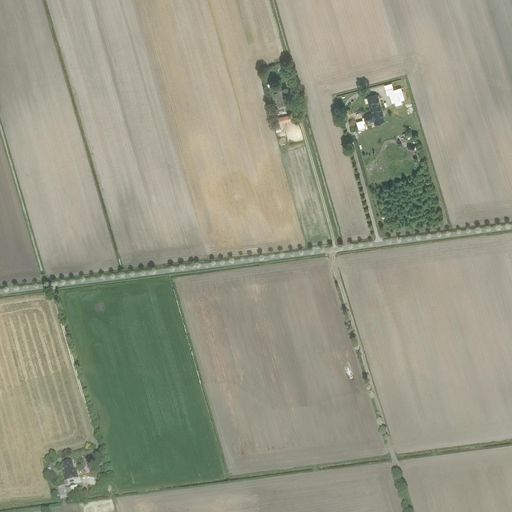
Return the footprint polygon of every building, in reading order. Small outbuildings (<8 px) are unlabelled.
[(402,106),(398,91),(395,92),(392,82),(384,84),(387,94),(390,93),(394,108),(402,106)] [(277,92),(275,93),(279,106),(290,104),(286,91),(284,92),(283,88),(277,90),(277,92)] [(385,120),(377,93),(367,96),(372,112),(363,115),(365,123),(374,120),(375,123),(385,120)] [(291,120),(290,113),(276,116),(277,123),(291,120)] [(73,469),(71,460),(63,462),(65,471),(63,471),(66,481),(79,478),(76,468),(73,469)] [(65,485),(58,487),(61,499),(84,493),(82,484),(66,489),(65,485)]
